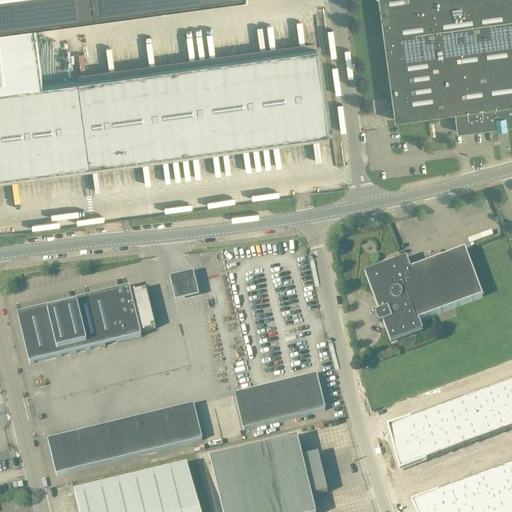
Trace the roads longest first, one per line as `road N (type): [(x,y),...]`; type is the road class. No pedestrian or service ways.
road 1 (unclassified): [(0,255),(311,217)]
road 2 (unclassified): [(385,511),(311,217)]
road 3 (unclassified): [(365,206),(335,0)]
road 4 (unclassified): [(45,511),(0,331)]
road 5 (unclassified): [(365,206),(511,169)]
